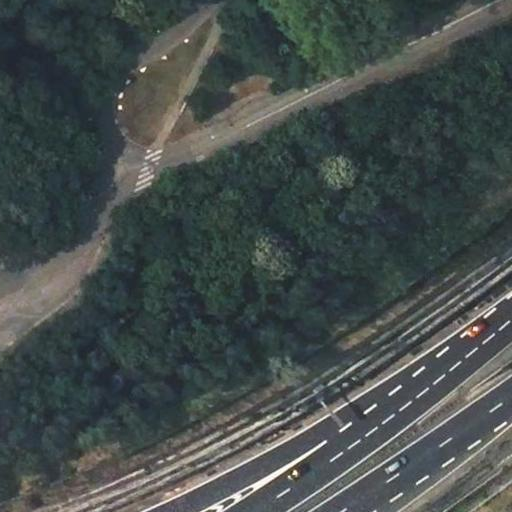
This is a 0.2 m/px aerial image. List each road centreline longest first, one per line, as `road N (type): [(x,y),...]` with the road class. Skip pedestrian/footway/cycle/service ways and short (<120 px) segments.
road 1 (unclassified): [(503,0),(197,150),(147,170),(118,169)]
road 2 (trunk): [(511,321),(174,511)]
road 3 (trunk): [(511,324),(255,511)]
road 4 (unclassified): [(118,169),(95,140),(90,104),(109,65),(200,0)]
road 5 (unclassified): [(118,169),(77,247),(20,297)]
road 6 (trunk): [(393,477),(511,396)]
